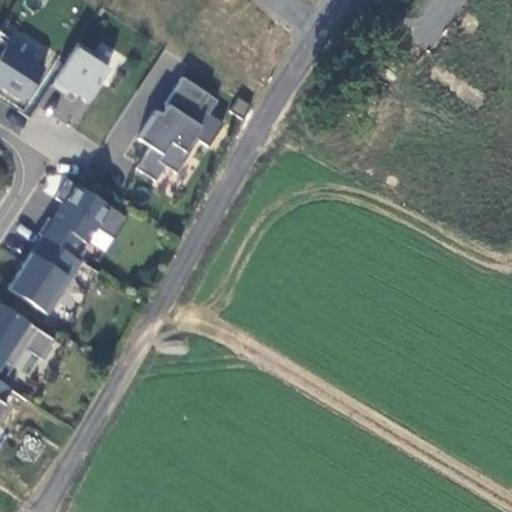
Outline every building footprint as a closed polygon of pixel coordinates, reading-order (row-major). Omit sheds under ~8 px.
[(6,44),(0,53),(0,87),(22,102),(44,69),(6,44)] [(94,54),(78,44),(51,85),(66,95),(69,91),(79,97),(87,103),(108,70),(91,59),(94,54)] [(208,115),(217,101),(182,78),(164,104),(166,106),(160,115),(155,111),(136,139),(149,148),(143,157),(135,169),(155,182),(165,167),(176,174),(198,139),(194,137),(200,127),(191,121),(198,109),(208,115)] [(127,218),(67,179),(55,198),(63,204),(58,211),(52,221),(48,218),(38,234),(41,236),(69,254),(79,239),(86,243),(96,227),(113,239),(127,218)] [(69,254),(41,236),(26,260),(8,289),(48,315),(81,262),(69,254)] [(0,365),(3,361),(12,367),(24,348),(41,359),(53,339),(0,305),(0,365)] [(10,389),(0,382),(0,401),(1,402),(10,389)]
